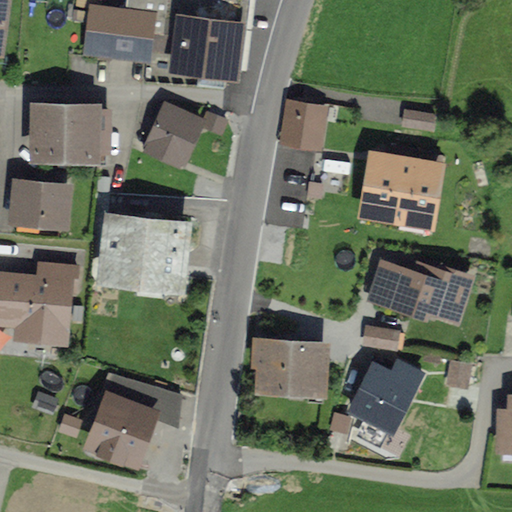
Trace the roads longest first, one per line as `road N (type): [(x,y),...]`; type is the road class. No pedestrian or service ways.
road 1 (tertiary): [(265,103),(205,500)]
road 2 (residential): [(265,103),(0,95)]
road 3 (residential): [(0,458),(205,500)]
